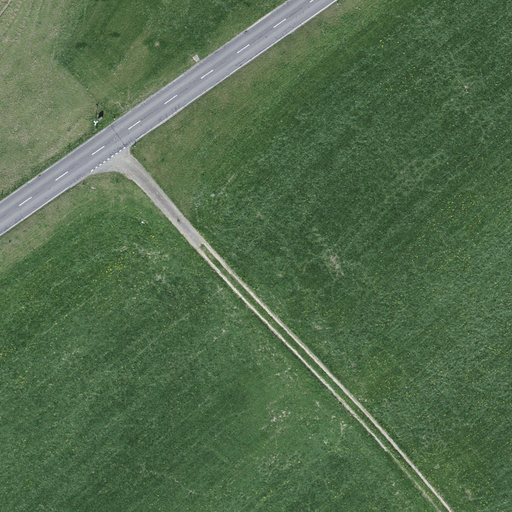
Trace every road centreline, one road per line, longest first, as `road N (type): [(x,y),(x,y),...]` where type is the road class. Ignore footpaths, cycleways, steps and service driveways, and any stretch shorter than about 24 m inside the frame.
road 1 (track): [(110,142),(445,511)]
road 2 (secondary): [(0,219),(314,0)]
